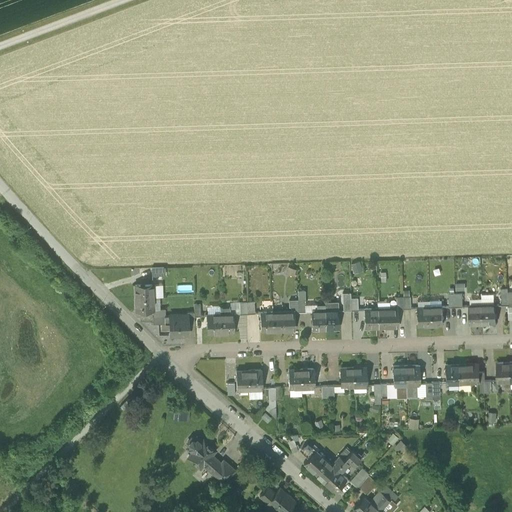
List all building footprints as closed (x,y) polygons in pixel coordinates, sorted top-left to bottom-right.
[(362,270),(359,261),(351,264),(354,273),(362,270)] [(296,270),(288,267),(285,274),(293,277),(296,270)] [(135,285),(135,298),(153,297),(153,284),(135,285)] [(160,297),(163,297),(162,284),(153,284),(153,297),(154,297),(160,297)] [(343,310),(351,310),(350,299),(350,292),(342,293),(343,310)] [(482,294),(482,299),(482,305),(494,304),(494,294),(482,294)] [(154,309),(154,297),(153,297),(135,298),(135,310),(153,310),(154,310),(154,309)] [(293,312),(299,312),(298,300),(289,300),(289,306),(290,306),(290,310),(293,310),(293,312)] [(230,301),(230,307),(233,307),(233,313),(240,313),(240,302),(239,301),(230,301)] [(494,304),(482,305),(482,323),(495,323),(494,304)] [(207,306),(208,314),(220,313),(220,308),(220,305),(207,306)] [(470,323),(482,323),(482,305),(470,305),(469,305),(470,323)] [(418,325),(430,325),(430,306),(417,307),(418,325)] [(443,324),(442,306),(430,306),(430,325),(443,324)] [(377,308),(378,327),(398,326),(397,309),(397,307),(396,307),(390,307),(377,308)] [(365,327),(378,327),(377,308),(365,308),(365,327)] [(165,323),(165,316),(165,309),(160,309),(154,309),(154,310),(153,310),(153,316),(153,324),(165,323)] [(338,328),(338,309),(325,310),(325,328),(325,329),(338,328)] [(272,311),(273,330),(294,330),(293,312),(293,310),(290,310),(272,311)] [(313,329),(325,328),(325,310),(317,310),(312,310),(312,312),(313,329)] [(261,330),(273,330),(272,311),(260,312),(261,330)] [(208,332),(221,332),(220,313),(208,314),(208,332)] [(233,313),(220,313),(221,332),(233,332),(233,313)] [(169,323),(170,336),(180,335),(180,334),(188,334),(188,324),(188,315),(187,315),(169,316),(169,323)] [(502,381),(511,381),(510,362),(497,363),(498,381),(502,381)] [(478,363),(458,364),(458,382),(471,382),(478,382),(479,382),(478,372),(478,363)] [(446,383),(458,382),(458,364),(445,364),(446,383)] [(396,384),(406,384),(405,365),(393,366),(393,383),(393,384),(396,384)] [(405,365),(406,384),(416,384),(418,383),(418,365),(405,365)] [(344,386),(353,386),(353,367),(340,367),(341,385),(341,386),(344,386)] [(365,367),(353,367),(353,386),(366,385),(365,367)] [(313,368),(300,369),(301,387),(314,387),(313,368)] [(236,388),(249,388),(248,369),(236,370),(236,388)] [(261,369),(248,369),(249,388),(261,388),(261,369)] [(289,387),(301,387),(300,369),(288,369),(289,387)] [(471,390),(471,382),(458,382),(458,390),(471,390)] [(386,383),(380,383),(373,383),(374,395),(380,395),(387,395),(386,383)] [(396,397),(396,384),(393,384),(393,383),(386,383),(387,395),(387,397),(396,397)] [(416,396),(425,396),(425,383),(418,383),(416,384),(416,396)] [(396,384),(396,397),(406,397),(406,384),(396,384)] [(416,396),(416,384),(406,384),(406,397),(416,396)] [(301,392),(301,387),(289,387),(290,395),(301,395),(301,392)] [(262,398),(261,388),(249,388),(249,398),(262,398)] [(275,404),(268,404),(264,408),(276,419),(275,404)] [(379,405),(372,404),(370,411),(377,413),(379,405)] [(189,409),(174,408),(173,419),(188,421),(189,409)] [(262,416),(267,421),(271,417),(265,412),(262,416)] [(488,412),(487,421),(496,422),(497,413),(488,412)] [(418,419),(409,418),(408,428),(418,429),(418,419)] [(324,427),(321,419),(314,422),(317,430),(324,427)] [(398,438),(392,433),(386,440),(392,445),(398,438)] [(203,464),(213,472),(221,463),(220,463),(215,458),(215,459),(212,462),(208,458),(211,455),(216,449),(204,439),(202,441),(196,436),(195,438),(191,437),(187,442),(188,445),(186,447),(192,452),(187,457),(200,468),(203,464)] [(298,450),(294,439),(287,442),(291,453),(298,450)] [(400,440),(394,447),(399,452),(405,445),(400,440)] [(299,450),(308,458),(315,449),(307,441),(299,450)] [(339,455),(344,460),(346,457),(351,452),(346,447),(339,455)] [(303,462),(324,481),(344,460),(339,455),(331,464),(315,449),(308,458),(303,462)] [(351,452),(346,457),(350,461),(350,462),(354,465),(360,458),(352,450),(351,452)] [(340,472),(350,462),(350,461),(346,457),(344,460),(324,481),(335,492),(341,485),(341,484),(346,478),(340,472)] [(213,472),(224,482),(235,470),(223,460),(220,463),(221,463),(213,472)] [(349,481),(355,486),(367,473),(361,468),(349,481)] [(357,485),(361,489),(369,480),(375,485),(377,483),(368,474),(357,485)] [(361,489),(366,494),(375,485),(369,480),(361,489)] [(382,492),(386,497),(391,491),(385,485),(380,491),(381,493),(382,492)] [(259,496),(267,503),(269,501),(282,511),(283,511),(295,500),(280,487),(275,493),(268,486),(259,496)] [(353,508),(357,511),(371,511),(386,497),(382,492),(381,493),(380,491),(379,490),(370,501),(364,496),(353,508)] [(397,497),(391,491),(386,497),(391,501),(390,501),(392,502),(397,497)] [(391,501),(386,497),(371,511),(381,511),(390,501),(391,501)] [(270,511),(282,511),(269,501),(267,503),(264,506),(270,511)] [(381,511),(389,511),(396,505),(392,502),(390,501),(381,511)]
